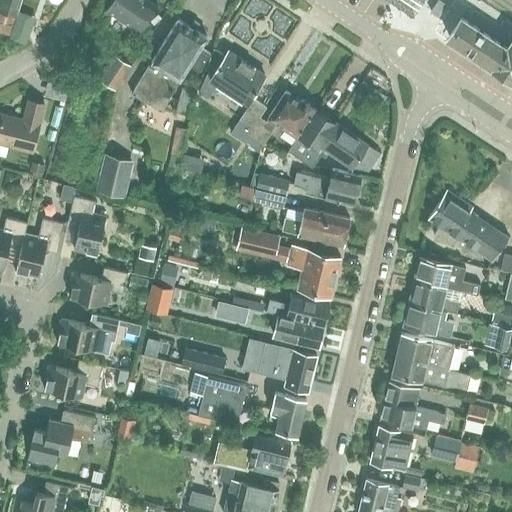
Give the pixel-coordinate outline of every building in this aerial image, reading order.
[(21,0),(0,0),(0,1),(0,8),(17,14),(21,0)] [(131,46),(159,4),(152,0),(112,0),(98,22),(103,25),(112,12),(135,27),(125,42),(131,46)] [(392,0),(408,10),(414,0),(392,0)] [(0,8),(0,20),(14,24),(17,14),(0,8)] [(148,64),(132,89),(160,108),(189,64),(199,70),(210,52),(200,46),(201,44),(207,35),(178,17),(151,59),(160,65),(157,70),(148,64)] [(511,44),(509,49),(463,19),(450,38),(511,79),(511,44)] [(16,22),(13,34),(26,38),(30,26),(16,22)] [(247,100),(265,73),(228,49),(214,71),(210,68),(207,73),(202,87),(210,92),(218,80),(247,100)] [(116,88),(131,62),(115,53),(100,79),(116,88)] [(340,54),(312,99),(327,109),(356,64),(340,54)] [(49,81),(46,95),(67,101),(70,86),(49,81)] [(364,81),(357,91),(369,98),(375,88),(364,81)] [(183,86),(176,111),(188,114),(195,90),(183,86)] [(258,114),(247,131),(263,142),(277,120),(299,134),(316,107),(302,98),(286,88),(269,116),(270,117),(267,121),(258,114)] [(223,144),(234,152),(258,114),(265,104),(253,96),(239,117),(240,118),(223,144)] [(45,103),(29,99),(24,119),(0,112),(0,142),(33,150),(45,103)] [(368,142),(316,107),(299,134),(300,135),(290,151),(304,161),(309,155),(316,160),(325,147),(353,165),(368,142)] [(168,173),(178,175),(186,128),(176,126),(168,173)] [(124,192),(132,159),(108,153),(100,186),(124,192)] [(33,161),(30,171),(43,174),(46,165),(33,161)] [(181,178),(196,181),(198,172),(193,171),(195,163),(185,161),(181,178)] [(332,166),(330,177),(297,169),(294,182),(307,185),(306,190),(353,201),(360,173),(332,166)] [(260,172),(257,184),(287,192),(290,179),(260,172)] [(8,173),(6,182),(15,184),(17,176),(8,173)] [(64,184),(60,200),(72,203),(74,194),(76,187),(64,184)] [(257,184),(257,185),(256,188),(245,186),(244,189),(248,194),(247,197),(254,199),(253,199),(284,206),(287,192),(257,184)] [(492,222),(491,223),(444,192),(429,216),(440,223),(434,233),(454,246),(460,236),(466,241),(492,259),(509,234),(492,222)] [(80,221),(74,248),(85,251),(85,249),(98,252),(106,215),(92,212),(95,199),(74,194),(72,203),(69,218),(80,221)] [(305,205),(305,208),(302,219),(285,215),(282,227),(299,231),(299,233),(343,243),(350,216),(305,205)] [(4,229),(0,228),(0,268),(4,270),(10,242),(22,245),(26,232),(25,232),(28,221),(7,216),(4,229)] [(39,235),(26,232),(22,245),(16,268),(15,268),(15,269),(28,272),(28,274),(39,276),(45,249),(57,251),(64,222),(43,217),(42,223),(39,235)] [(241,225),(236,248),(286,260),(289,246),(278,243),(280,234),(241,225)] [(170,227),(168,237),(178,240),(180,230),(170,227)] [(342,256),(341,255),(293,244),(289,263),(303,266),(299,285),(332,293),(342,256)] [(144,248),(142,258),(152,261),(155,250),(144,248)] [(462,279),(465,265),(419,254),(414,277),(446,285),(445,286),(477,293),(480,283),(462,279)] [(164,264),(160,282),(173,285),(177,267),(164,264)] [(73,283),(70,295),(108,303),(111,289),(123,291),(128,270),(104,265),(102,277),(74,271),(71,282),(73,283)] [(414,277),(409,299),(447,308),(456,311),(459,300),(443,296),(445,286),(446,285),(414,277)] [(157,310),(163,286),(153,284),(148,308),(157,310)] [(281,301),(278,312),(325,324),(330,301),(293,292),(291,303),(281,301)] [(234,295),(232,303),(235,304),(263,310),(265,302),(234,295)] [(447,308),(409,299),(404,322),(451,333),(454,319),(445,317),(447,308)] [(219,300),(216,314),(232,317),(235,304),(232,303),(219,300)] [(511,308),(500,306),(496,321),(511,325),(511,322),(511,308)] [(61,329),(58,342),(106,352),(109,338),(115,339),(120,318),(92,312),(90,324),(62,318),(59,329),(61,329)] [(278,312),(274,330),(273,334),(283,336),(320,345),(325,324),(278,312)] [(489,339),(491,320),(481,319),(478,338),(489,339)] [(498,326),(494,348),(506,350),(510,329),(498,326)] [(402,330),(396,353),(450,366),(456,343),(402,330)] [(267,341),(260,370),(289,377),(287,384),(309,389),(318,353),(287,345),(267,341)] [(188,346),(184,363),(223,373),(227,356),(188,346)] [(450,366),(396,353),(392,371),(446,384),(452,384),(467,388),(470,374),(449,368),(450,366)] [(48,376),(45,388),(82,396),(85,382),(98,385),(103,363),(79,358),(77,370),(49,364),(46,375),(48,376)] [(230,364),(228,374),(248,379),(251,369),(230,364)] [(500,366),(498,373),(506,376),(508,369),(500,366)] [(120,370),(118,376),(121,381),(127,382),(130,372),(120,370)] [(208,373),(208,375),(195,371),(190,390),(203,394),(198,412),(238,422),(248,383),(208,373)] [(390,379),(386,397),(416,404),(420,386),(390,379)] [(298,433),(307,398),(276,390),(272,407),(281,409),(276,427),(298,433)] [(382,415),(427,426),(429,417),(445,421),(447,412),(416,404),(386,397),(382,415)] [(485,421),(489,407),(470,402),(467,416),(485,421)] [(33,434),(28,457),(55,463),(58,451),(68,453),(72,437),(90,441),(96,416),(63,409),(61,421),(49,418),(46,430),(40,428),(38,435),(33,434)] [(372,459),(405,467),(414,431),(380,423),(372,459)] [(253,448),(243,446),(239,462),(283,473),(291,440),(257,431),(253,448)] [(462,439),(438,433),(433,451),(457,457),(461,443),(462,439)] [(235,460),(239,445),(228,442),(224,457),(235,460)] [(457,457),(455,468),(473,472),(479,448),(461,443),(457,457)] [(222,464),(220,475),(232,478),(234,466),(222,464)] [(419,488),(422,477),(406,472),(403,484),(419,488)] [(231,483),(224,511),(226,511),(275,511),(276,511),(275,510),(275,509),(275,508),(274,507),(279,487),(278,487),(280,480),(263,476),(261,483),(241,479),(241,480),(232,478),(231,483)] [(399,508),(402,496),(397,495),(400,485),(367,477),(358,511),(393,511),(394,507),(399,508)] [(63,511),(70,484),(47,478),(44,489),(37,488),(34,500),(23,498),(19,511),(63,511)] [(79,482),(78,486),(91,488),(88,501),(99,503),(101,493),(103,494),(104,488),(79,482)] [(211,511),(213,507),(189,501),(186,511),(211,511)]
